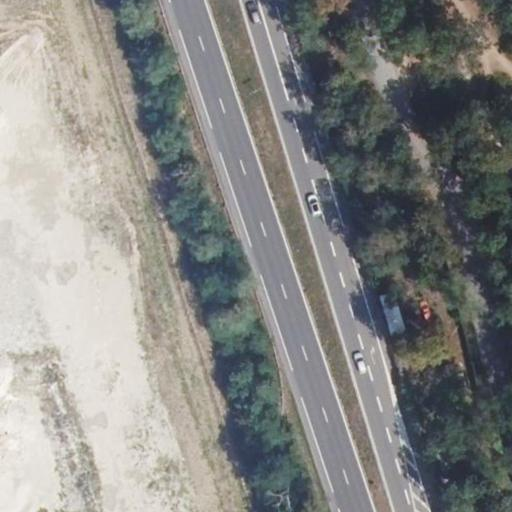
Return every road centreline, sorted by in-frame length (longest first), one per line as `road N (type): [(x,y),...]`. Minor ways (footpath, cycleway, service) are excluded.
road 1 (primary): [(190,0),(358,511)]
road 2 (primary): [(402,511),(248,0)]
road 3 (primary): [(406,511),(360,315),(267,0)]
road 4 (track): [(511,130),(458,0)]
